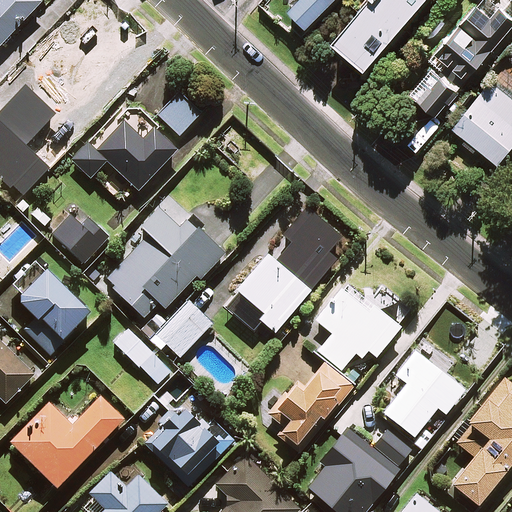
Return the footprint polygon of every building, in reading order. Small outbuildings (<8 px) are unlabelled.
[(0,0),(0,46),(41,2),(39,0),(0,0)] [(299,0),(290,9),(307,26),(333,0),(299,0)] [(369,0),(336,39),(367,66),(424,0),(369,0)] [(436,115),(511,25),(511,1),(510,0),(482,0),(431,60),(436,65),(412,94),(436,115)] [(153,58),(129,36),(104,63),(128,85),(153,58)] [(511,96),(492,80),(454,127),(498,163),(511,145),(511,96)] [(0,175),(20,194),(42,171),(17,147),(48,113),(20,87),(0,107),(0,175)] [(204,114),(178,90),(156,115),(183,138),(204,114)] [(178,148),(134,107),(112,130),(106,125),(72,161),(90,178),(107,161),(139,191),(178,148)] [(190,217),(170,197),(141,228),(149,235),(105,281),(144,318),(158,303),(165,309),(197,275),(201,279),(224,254),(187,220),(190,217)] [(109,236),(76,207),(52,234),(85,263),(109,236)] [(330,268),(295,238),(276,261),(268,255),(225,305),(254,330),(262,321),(275,332),(330,268)] [(89,314),(47,271),(18,299),(37,318),(25,330),(49,354),(89,314)] [(399,327),(344,286),(317,322),(332,333),(317,353),(341,371),(355,353),(362,358),(368,351),(377,357),(399,327)] [(212,324),(188,302),(157,335),(180,357),(212,324)] [(138,341),(126,330),(112,344),(124,356),(138,341)] [(0,408),(34,374),(0,340),(0,408)] [(407,384),(385,413),(414,436),(434,409),(443,416),(464,389),(412,349),(393,373),(407,384)] [(162,364),(150,353),(136,367),(148,379),(162,364)] [(353,385),(325,363),(305,388),(298,382),(263,426),(275,435),(298,454),(353,385)] [(511,462),(511,384),(503,378),(467,422),(471,425),(456,442),(474,457),(452,484),(477,505),(511,462)] [(119,422),(96,399),(67,428),(43,404),(4,444),(52,490),(119,422)] [(179,495),(188,486),(188,487),(233,440),(213,421),(206,428),(183,405),(145,445),(182,480),(174,489),(179,495)] [(321,467),(306,485),(337,511),(363,511),(399,470),(346,427),(316,463),(321,467)] [(292,511),(295,510),(240,458),(213,487),(228,501),(218,511),(292,511)] [(121,490),(106,475),(74,507),(78,511),(157,511),(162,508),(132,478),(121,490)] [(402,511),(437,511),(416,495),(402,511)]
